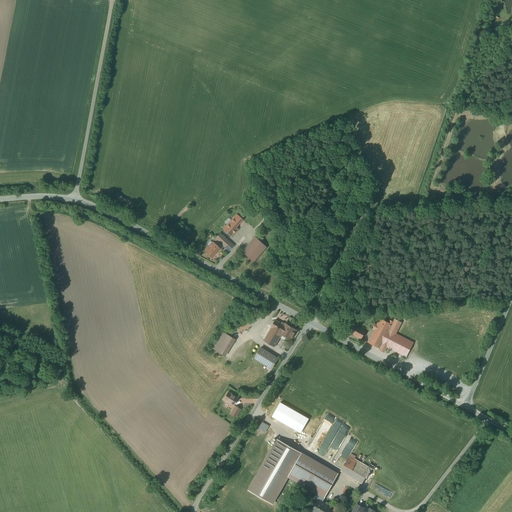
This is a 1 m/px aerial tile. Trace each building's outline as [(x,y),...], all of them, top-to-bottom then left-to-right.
[(242,221),(235,215),(222,230),(231,238),(239,230),(236,228),(242,221)] [(274,230),(273,229),(272,227),(270,227),(268,227),(266,227),(265,229),(264,231),(264,233),(265,235),(266,237),(268,237),(270,237),(271,237),(273,236),(274,234),(275,232),(274,230)] [(233,245),(220,233),(215,238),(229,251),(233,245)] [(266,248),(254,238),(241,254),(253,264),(266,248)] [(219,249),(212,242),(204,250),(211,257),(219,249)] [(360,313),(350,313),(350,321),(360,320),(360,313)] [(250,323),(248,319),(237,326),(240,331),(250,323)] [(387,323),(380,319),(377,325),(374,323),(371,328),(374,330),(368,342),(380,348),(380,349),(381,348),(385,350),(387,347),(406,357),(413,343),(396,334),(401,323),(394,319),(393,322),(389,320),(387,323)] [(271,328),(282,334),(291,339),(296,330),(285,324),(284,325),(276,320),(271,328)] [(365,331),(355,327),(352,334),(361,338),(365,331)] [(282,334),(271,328),(264,341),(275,347),(282,334)] [(234,339),(223,332),(213,349),(224,356),(234,339)] [(288,343),(284,341),(280,348),(284,350),(288,343)] [(278,358),(261,348),(254,358),(265,365),(272,369),(278,358)] [(238,398),(228,392),(223,400),(233,406),(238,398)] [(274,447),(249,490),(272,504),(289,477),(302,453),(278,440),(274,447)] [(324,502),(339,476),(328,469),(302,453),(289,477),(322,496),(320,500),(324,502)] [(370,470),(349,458),(341,472),(362,484),(370,470)] [(330,511),(333,507),(324,502),(320,500),(318,499),(312,510),(315,511),(330,511)] [(337,511),(342,505),(337,503),(333,510),(335,511),(337,511)]
